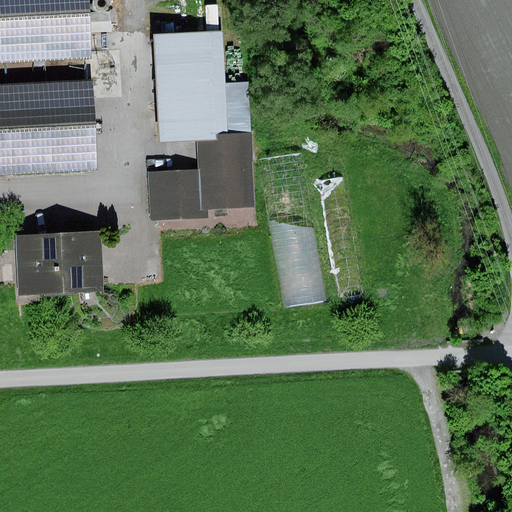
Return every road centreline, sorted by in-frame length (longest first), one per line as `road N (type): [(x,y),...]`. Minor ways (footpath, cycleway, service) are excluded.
road 1 (track): [(511,367),(0,387)]
road 2 (track): [(511,163),(437,0)]
